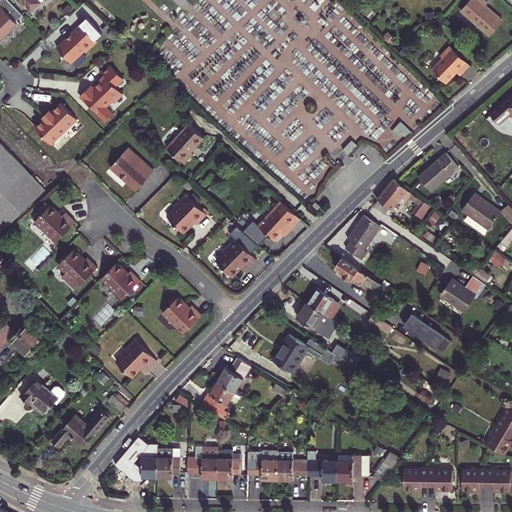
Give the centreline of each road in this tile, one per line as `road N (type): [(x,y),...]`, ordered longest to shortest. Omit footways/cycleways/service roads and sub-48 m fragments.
road 1 (residential): [(236,316),(359,194),(511,61)]
road 2 (residential): [(61,508),(236,316)]
road 3 (residential): [(236,316),(107,204)]
